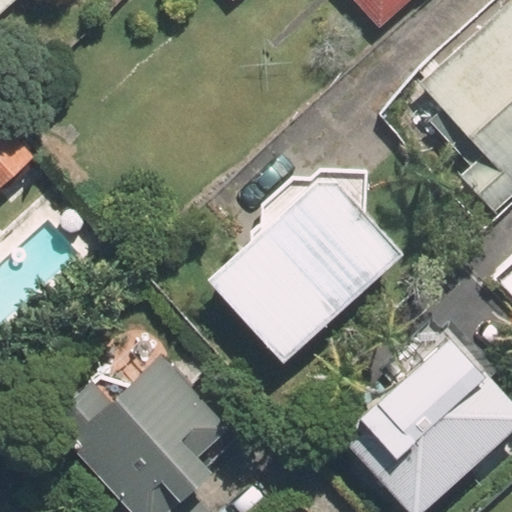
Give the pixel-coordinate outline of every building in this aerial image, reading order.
[(350,0),(374,26),(403,0),(350,0)] [(511,188),(511,0),(506,0),(420,79),(443,105),(432,115),(474,160),(462,172),(492,206),(511,188)] [(0,185),(28,158),(0,127),(0,185)] [(325,169),(215,269),(288,349),(406,242),(341,171),(325,169)] [(511,270),(499,282),(511,296),(511,270)] [(413,511),(511,423),(511,418),(479,382),(489,374),(452,333),(388,390),(353,352),(306,394),(341,433),(335,439),(401,511),(413,511)] [(87,384),(42,425),(121,511),(207,511),(186,488),(203,473),(190,458),(219,432),(151,356),(102,401),(87,384)] [(69,511),(53,494),(33,511),(69,511)]
